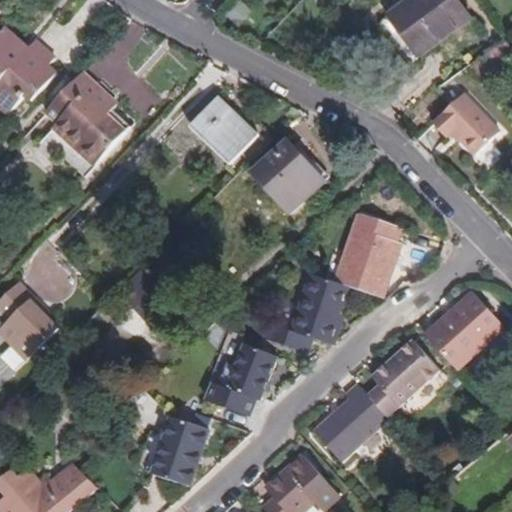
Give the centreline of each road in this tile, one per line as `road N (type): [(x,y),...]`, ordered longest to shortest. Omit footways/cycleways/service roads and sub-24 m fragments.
road 1 (residential): [(193,511),(481,241)]
road 2 (residential): [(181,29),(387,144),(481,241)]
